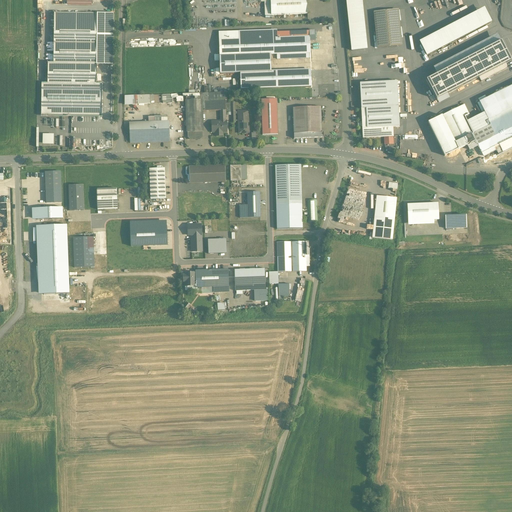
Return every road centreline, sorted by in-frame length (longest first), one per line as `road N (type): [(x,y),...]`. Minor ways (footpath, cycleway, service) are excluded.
road 1 (residential): [(175,214),(179,261),(267,258),(267,150)]
road 2 (unclassified): [(263,511),(299,395),(313,294)]
road 3 (residential): [(120,0),(120,155)]
road 4 (residential): [(335,0),(345,154)]
road 5 (tertiary): [(489,208),(345,154)]
road 6 (residential): [(313,294),(345,154)]
